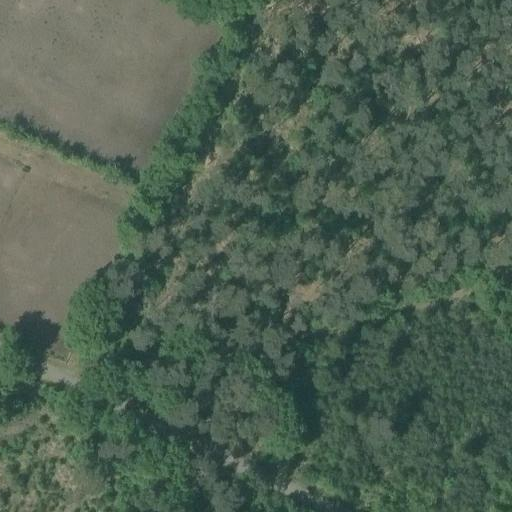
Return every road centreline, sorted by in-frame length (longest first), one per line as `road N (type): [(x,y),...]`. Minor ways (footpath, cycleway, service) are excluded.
road 1 (track): [(70,389),(100,370),(511,271)]
road 2 (unclassified): [(306,511),(0,355)]
